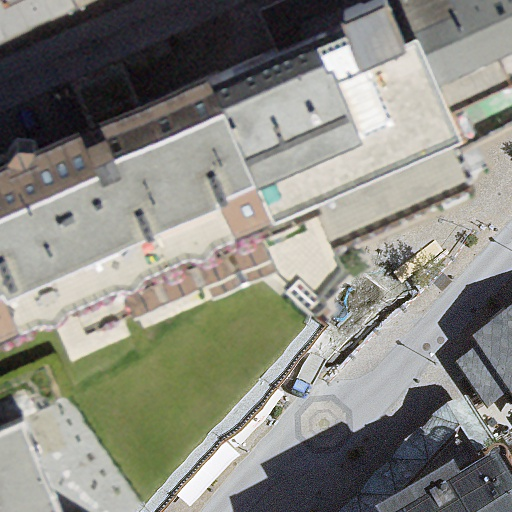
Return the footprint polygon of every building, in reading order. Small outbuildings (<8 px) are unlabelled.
[(0,0),(0,41),(90,0),(0,0)] [(382,0),(299,0),(0,140),(0,346),(5,344),(450,136),(431,96),(382,0)] [(511,0),(382,0),(431,96),(511,63),(511,0)] [(473,191),(450,136),(5,344),(29,388),(99,511),(178,511),(328,348),(301,327),(366,255),(473,191)] [(511,327),(459,362),(511,448),(511,327)] [(99,511),(29,388),(0,401),(0,511),(99,511)] [(504,511),(490,489),(449,511),(504,511)]
